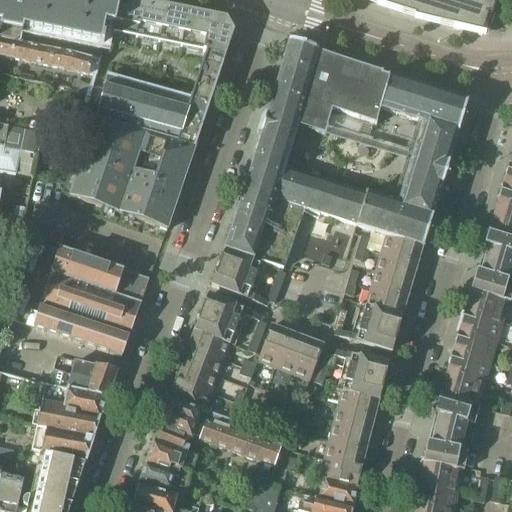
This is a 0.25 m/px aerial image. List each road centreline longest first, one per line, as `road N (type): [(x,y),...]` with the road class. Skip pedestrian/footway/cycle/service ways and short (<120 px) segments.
road 1 (residential): [(99,511),(191,266),(274,0)]
road 2 (residential): [(387,511),(508,72)]
road 3 (tertiary): [(508,72),(467,68),(274,0)]
